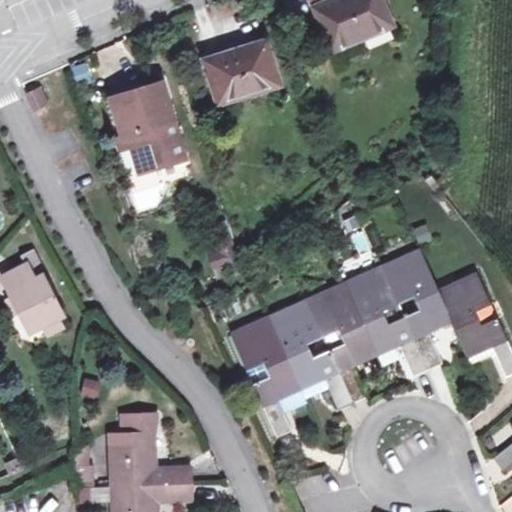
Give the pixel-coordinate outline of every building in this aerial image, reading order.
[(311,0),(332,49),(391,24),(380,0),(311,0)] [(206,61),(218,101),(276,83),(263,43),(206,61)] [(112,97),(124,137),(129,135),(134,152),(138,164),(140,171),(183,157),(160,83),(112,97)] [(39,86),(28,92),(36,109),(48,104),(39,86)] [(129,135),(124,137),(122,137),(130,166),(138,164),(134,152),(129,135)] [(224,224),(212,227),(220,252),(232,249),(224,224)] [(511,372),(511,353),(496,318),(481,324),(475,311),(490,304),(477,274),(438,292),(420,251),(231,336),(247,370),(262,364),(269,378),(253,384),(276,435),(291,430),(276,397),(323,377),(337,408),(366,396),(352,363),(399,343),(413,374),(441,362),(427,329),(450,320),(466,356),(491,345),(505,376),(511,372)] [(42,325),(58,317),(62,315),(42,276),(34,280),(27,265),(2,277),(29,331),(42,325)] [(481,324),(496,318),(490,304),(475,311),(481,324)] [(64,328),(58,317),(42,325),(48,336),(64,328)] [(157,412),(128,414),(128,433),(110,433),(113,511),(157,511),(157,507),(153,506),(152,501),(191,499),(190,466),(151,468),(151,461),(155,461),(154,431),(158,420),(157,412)] [(511,442),(493,457),(503,470),(511,462),(511,442)] [(76,488),(77,503),(108,502),(108,488),(76,488)]
